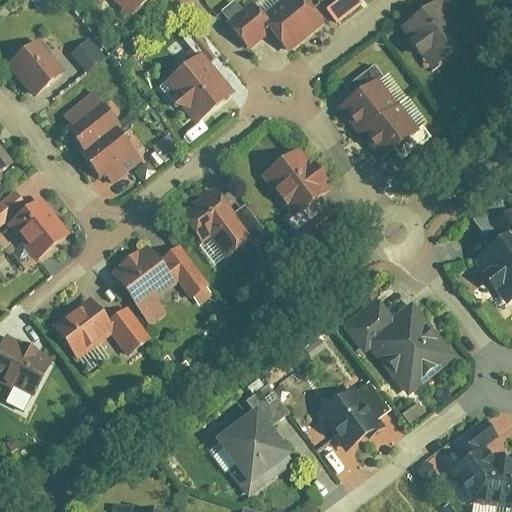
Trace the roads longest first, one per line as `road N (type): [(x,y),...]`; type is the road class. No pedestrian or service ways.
road 1 (residential): [(52,511),(406,239)]
road 2 (residential): [(508,374),(425,432),(410,455),(340,511)]
road 3 (residential): [(112,237),(269,103)]
road 4 (residential): [(286,88),(406,239)]
road 5 (residential): [(0,97),(112,237)]
road 6 (residential): [(406,239),(508,374)]
road 7 (residential): [(286,88),(398,0)]
road 8 (residential): [(406,239),(511,156)]
road 9 (residential): [(269,103),(190,0)]
